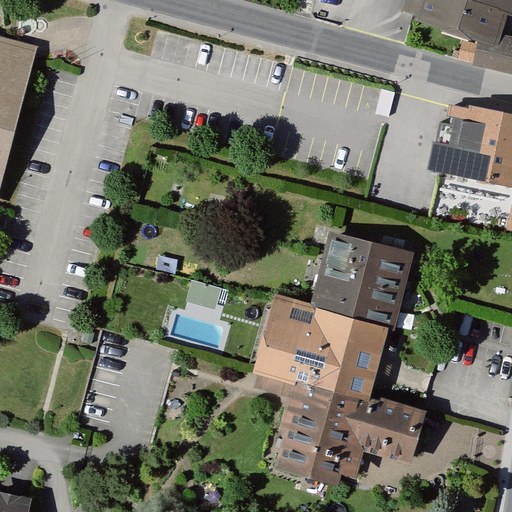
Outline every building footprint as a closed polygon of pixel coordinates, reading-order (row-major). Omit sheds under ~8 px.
[(511,0),(431,0),(426,18),(506,42),(511,20),(511,0)] [(0,170),(36,43),(0,33),(0,170)] [(511,112),(462,101),(446,169),(511,184),(511,112)] [(414,244),(340,224),(321,296),(283,286),(258,378),(297,389),(278,460),(356,480),(364,448),(424,464),(440,405),(376,388),(414,244)] [(196,282),(195,300),(220,301),(221,283),(196,282)] [(31,511),(34,501),(0,494),(0,511),(31,511)]
